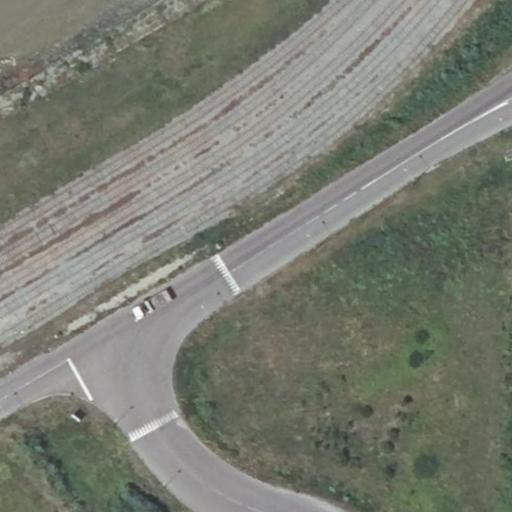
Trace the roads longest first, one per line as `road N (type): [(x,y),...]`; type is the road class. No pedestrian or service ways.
road 1 (unclassified): [(511,100),(109,335)]
road 2 (unclassified): [(265,511),(206,487),(173,457),(109,335)]
road 3 (unclassified): [(109,335),(0,400)]
